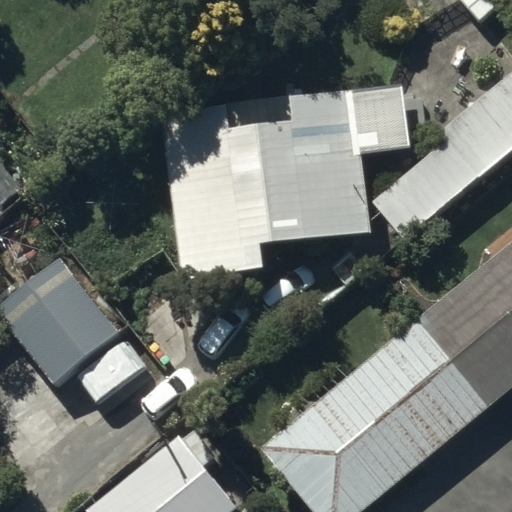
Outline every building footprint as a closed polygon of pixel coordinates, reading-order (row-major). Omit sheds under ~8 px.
[(437,161),(379,206),(406,240),(511,157),(511,85),(429,150),(437,161)] [(404,93),(166,121),(183,291),(267,282),(264,259),(370,249),(362,170),(412,165),(404,93)] [(511,255),(264,457),(308,511),(375,511),(511,401),(511,255)] [(67,263),(0,313),(0,321),(56,394),(74,380),(97,410),(143,374),(120,345),(126,340),(67,263)] [(233,511),(180,442),(87,511),(233,511)]
